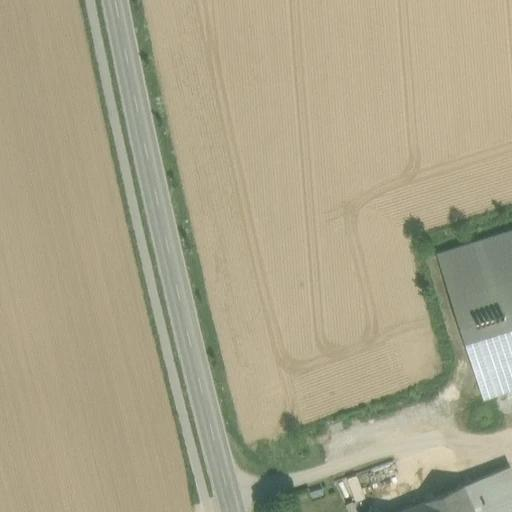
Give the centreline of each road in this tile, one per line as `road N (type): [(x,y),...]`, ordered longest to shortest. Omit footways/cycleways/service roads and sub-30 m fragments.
road 1 (tertiary): [(119,0),(234,511)]
road 2 (track): [(230,492),(312,477),(429,437),(468,438),(511,454)]
